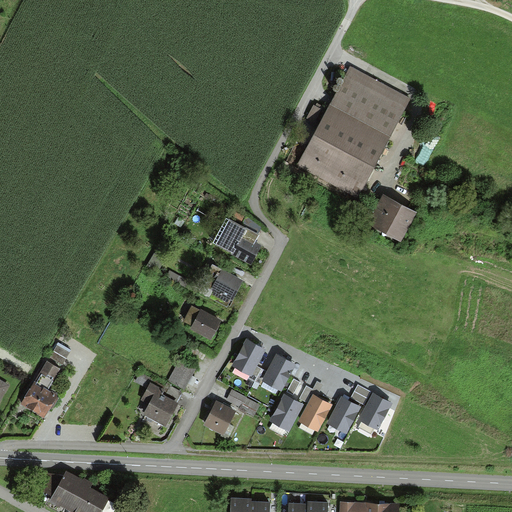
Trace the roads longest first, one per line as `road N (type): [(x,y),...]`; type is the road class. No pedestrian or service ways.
road 1 (residential): [(0,446),(171,450),(279,244),(253,205),(254,193),(356,0)]
road 2 (tertiary): [(511,484),(0,457)]
road 3 (track): [(171,450),(295,453)]
